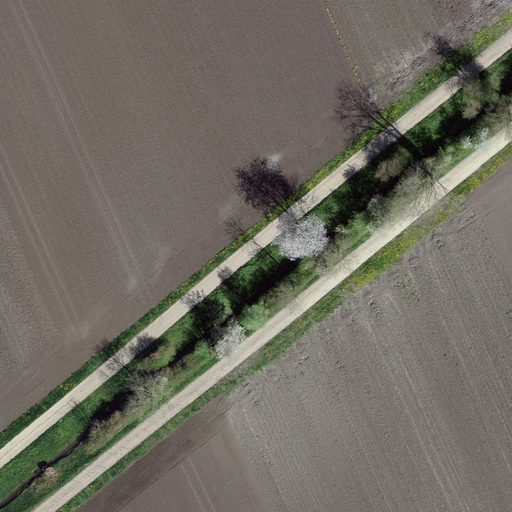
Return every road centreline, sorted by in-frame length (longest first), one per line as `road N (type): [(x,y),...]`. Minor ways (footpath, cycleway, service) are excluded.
road 1 (track): [(511,45),(0,460)]
road 2 (track): [(511,135),(52,511)]
